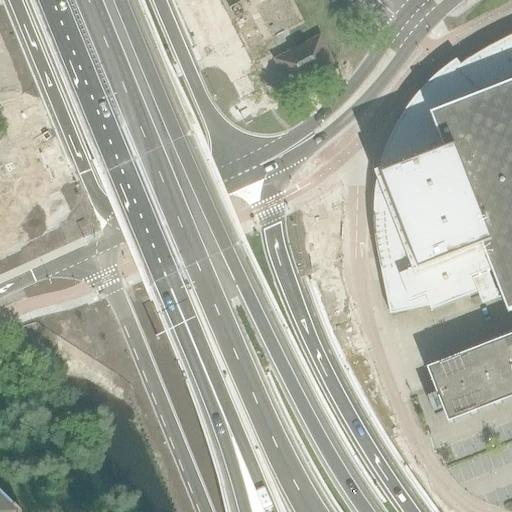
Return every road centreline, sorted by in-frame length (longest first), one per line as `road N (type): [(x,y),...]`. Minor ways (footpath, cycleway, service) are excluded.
road 1 (trunk): [(360,511),(305,417),(125,0)]
road 2 (trunk): [(310,511),(285,471),(92,0)]
road 3 (trunk): [(407,511),(338,398),(279,262),(269,190),(294,151)]
road 4 (unclassified): [(321,140),(339,160),(378,360),(420,475),(449,511)]
road 5 (trunk): [(152,244),(270,511)]
road 6 (secondary): [(94,248),(203,511)]
road 7 (trunk): [(152,244),(245,511)]
road 8 (trunk): [(52,0),(152,244)]
road 9 (trunk): [(15,0),(99,205),(136,222)]
road 10 (secondary): [(403,17),(355,84),(264,164)]
road 11 (trunk): [(236,177),(156,0)]
road 12 (secondary): [(321,140),(371,95),(418,31)]
